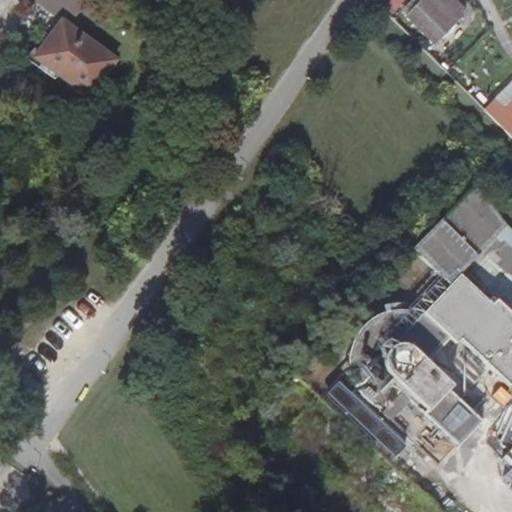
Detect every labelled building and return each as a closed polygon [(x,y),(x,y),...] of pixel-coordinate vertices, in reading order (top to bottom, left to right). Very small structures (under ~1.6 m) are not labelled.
[(85,92),(111,56),(68,25),(68,24),(71,20),(71,19),(67,15),(67,14),(77,0),(35,0),(53,13),(49,18),(50,19),(54,22),(53,23),(31,53),(85,92)] [(434,41),(463,12),(450,0),(425,0),(410,18),(434,41)] [(511,134),(511,106),(498,121),(511,134)] [(431,357),(449,338),(454,342),(455,341),(460,338),(481,358),(473,366),(490,382),(494,387),(502,379),(510,386),(511,383),(511,312),(495,297),(490,302),(459,272),(498,231),(505,223),(474,181),(427,228),(410,244),(441,274),(413,304),(412,304),(403,303),(394,305),(387,307),(379,310),(374,313),(369,317),(364,322),(360,328),(356,333),(354,339),(352,346),(351,354),(351,363),(354,372),(357,381),(362,388),(368,396),(374,401),(380,404),(382,405),(394,380),(406,391),(384,414),(393,423),(415,400),(425,409),(458,441),(482,415),(475,408),(481,401),(459,380),(453,387),(449,383),(453,379),(431,357)] [(511,227),(507,223),(506,222),(505,223),(498,231),(511,244),(511,227)] [(252,402),(228,427),(271,467),(294,442),(252,402)] [(373,454),(344,427),(334,437),(363,464),(373,454)] [(377,473),(384,466),(375,456),(368,464),(377,473)]
